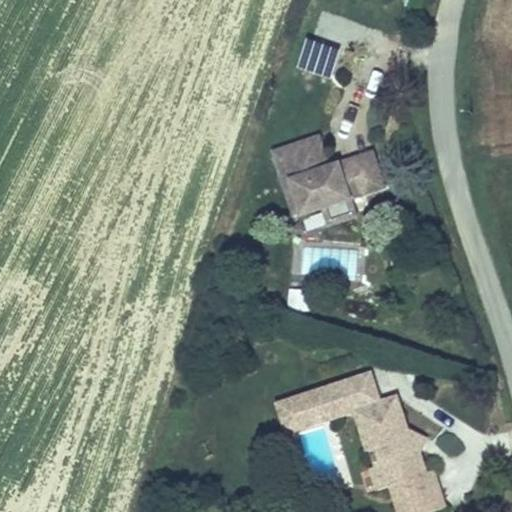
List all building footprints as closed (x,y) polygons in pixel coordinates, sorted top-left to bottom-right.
[(372,183),(362,155),(332,166),(321,133),(294,143),(297,151),(279,157),(288,181),(297,177),(307,207),(321,202),(328,222),(354,213),(346,192),(372,183)] [(297,151),(294,143),(277,149),(279,157),(297,151)] [(373,152),(362,155),(372,183),(383,179),(373,152)] [(307,207),(297,177),(288,181),(297,210),(307,207)] [(310,289),(291,289),(292,310),(311,310),(310,289)] [(374,370),(290,396),(298,423),(356,404),(382,484),(396,479),(411,475),(423,511),(430,511),(453,505),(440,466),(433,468),(416,417),(407,420),(397,390),(382,396),(374,370)] [(298,423),(290,396),(281,399),(289,426),(298,423)] [(423,511),(411,475),(396,479),(406,511),(423,511)]
